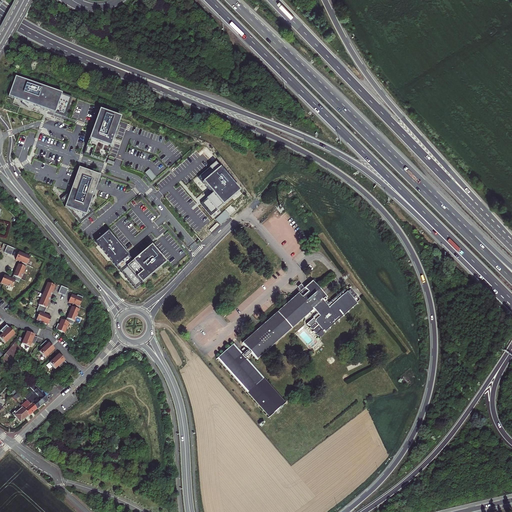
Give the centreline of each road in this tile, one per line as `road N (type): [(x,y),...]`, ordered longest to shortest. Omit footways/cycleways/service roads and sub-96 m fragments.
road 1 (trunk): [(74,51),(324,162),(370,197),(411,249),(433,320),(431,383),(402,454),(346,511)]
road 2 (trunk): [(74,51),(344,156),(511,304)]
road 3 (motorway): [(209,0),(511,299)]
road 4 (motorway): [(472,236),(230,0)]
road 5 (trunk): [(492,227),(272,0)]
road 6 (trunk): [(492,227),(363,71),(324,0)]
road 7 (trunk): [(511,349),(428,461),(364,511)]
road 8 (secondary): [(164,368),(180,408),(189,511)]
